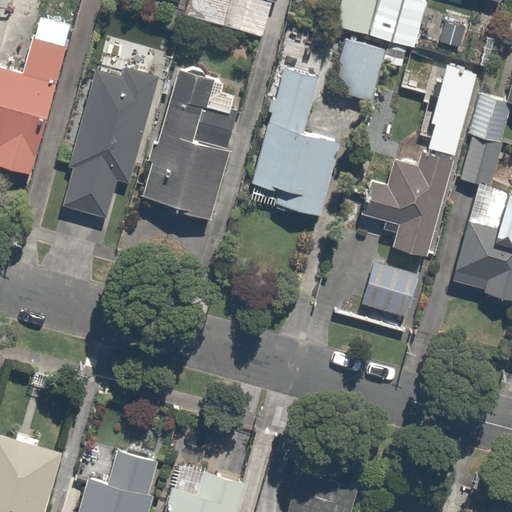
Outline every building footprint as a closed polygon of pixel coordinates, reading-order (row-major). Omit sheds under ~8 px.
[(187,0),(185,13),(229,23),(233,0),(187,0)] [(375,0),(337,0),(333,17),(368,27),(375,0)] [(422,0),(375,0),(368,27),(411,40),(422,0)] [(23,58),(0,52),(0,165),(27,173),(71,16),(37,7),(23,58)] [(388,45),(342,31),(327,82),(372,96),(388,45)] [(427,249),(453,148),(473,65),(443,58),(428,116),(433,117),(427,142),(421,140),(416,158),(396,153),(390,177),(368,171),(359,208),(394,217),(389,239),(427,249)] [(210,70),(172,60),(138,190),(207,208),(233,107),(229,106),(235,82),(209,75),(210,70)] [(121,62),(119,71),(87,64),(55,199),(104,211),(114,169),(134,174),(159,71),(121,62)] [(318,74),(280,64),(252,176),(270,180),(267,193),(324,207),(347,113),(311,104),(318,74)] [(497,133),(507,96),(475,88),(465,125),(497,133)] [(498,137),(469,131),(460,172),(490,179),(498,137)] [(511,293),(511,183),(504,181),(495,217),(465,209),(447,275),(511,293)] [(416,267),(371,254),(359,296),(404,309),(416,267)] [(33,440),(35,432),(11,425),(8,433),(0,430),(0,511),(35,511),(55,446),(33,440)] [(139,511),(155,453),(107,440),(99,471),(85,468),(73,511),(139,511)] [(238,511),(250,477),(177,455),(159,511),(238,511)] [(349,511),(358,478),(296,461),(282,511),(349,511)]
